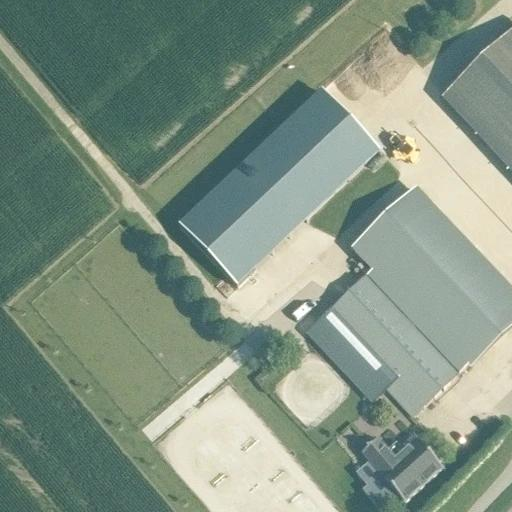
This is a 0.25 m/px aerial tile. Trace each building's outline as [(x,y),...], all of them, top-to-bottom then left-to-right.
[(511,171),(511,35),(444,100),(511,171)] [(381,155),(323,93),(180,228),(239,290),(381,155)] [(511,327),(511,293),(419,195),(357,253),(374,272),(333,311),(378,359),(368,368),(389,390),(386,392),(413,421),(511,327)] [(300,323),(318,309),(309,298),(291,312),(300,323)] [(361,458),(391,491),(405,505),(443,471),(414,438),(400,451),(396,446),(387,454),(377,444),(361,458)]
